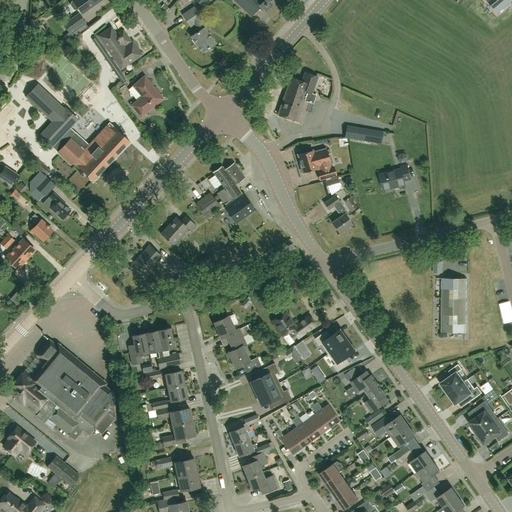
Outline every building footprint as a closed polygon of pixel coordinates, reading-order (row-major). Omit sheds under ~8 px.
[(78,9),(82,14),(101,0),(73,0),(73,1),(71,2),(70,5),(73,9),(76,10),(78,9)] [(187,0),(189,1),(190,0),(196,0),(200,3),(196,8),(200,12),(205,7),(204,6),(209,0),(234,0),(250,15),(249,17),(251,17),(251,14),(260,5),(264,9),(269,4),(264,0),(187,0)] [(509,0),(487,0),(498,13),(511,2),(509,0)] [(202,52),(215,44),(204,28),(205,28),(199,20),(201,19),(193,8),(183,15),(190,26),(193,24),(198,31),(191,36),(202,52)] [(78,13),(62,24),(68,33),(65,35),(70,42),(74,39),(72,37),(80,32),(77,28),(84,22),(85,22),(78,13)] [(118,24),(121,30),(126,28),(123,21),(118,24)] [(98,35),(121,69),(142,55),(133,41),(132,42),(123,29),(116,34),(111,26),(98,35)] [(115,65),(111,67),(121,81),(125,78),(115,65)] [(290,78),(278,114),(301,123),(305,110),(310,112),(313,104),(316,95),(312,93),(317,76),(305,72),(302,81),(291,77),(290,78)] [(155,89),(144,76),(133,86),(142,96),(131,105),(141,117),(148,111),(147,110),(162,98),(154,89),(155,89)] [(109,123),(107,125),(106,125),(88,144),(75,132),(73,134),(67,129),(77,119),(65,108),(64,109),(38,85),(27,96),(53,121),(40,135),(52,146),(57,152),(70,164),(73,161),(77,165),(76,166),(92,181),(129,141),(114,126),(113,127),(109,123)] [(14,136),(27,122),(20,115),(7,130),(14,136)] [(382,131),(377,130),(347,125),(345,137),(375,142),(380,143),(382,131)] [(328,158),(325,149),(312,153),(312,151),(297,155),(302,173),(317,169),(317,167),(319,167),(320,170),(316,171),(319,181),(336,176),(333,166),(330,167),(330,164),(333,163),(331,157),(328,158)] [(50,171),(34,156),(28,151),(25,155),(31,161),(43,172),(46,175),(50,171)] [(235,223),(253,209),(243,194),(242,195),(235,185),(244,178),(233,163),(224,170),(221,166),(213,172),(223,188),(216,193),(226,207),(224,208),(235,223)] [(410,179),(406,165),(400,167),(400,169),(379,174),(383,190),(396,186),(396,187),(405,185),(404,181),(410,179)] [(6,166),(0,174),(0,177),(12,185),(18,174),(6,166)] [(46,177),(36,188),(44,196),(45,196),(55,185),(46,177)] [(324,181),(325,186),(339,182),(338,177),(324,181)] [(27,187),(21,182),(16,188),(22,193),(27,187)] [(331,185),(332,193),(342,192),(341,183),(331,185)] [(62,219),(71,210),(67,206),(67,205),(53,192),(43,203),(49,209),(50,208),(62,219)] [(205,218),(221,207),(210,192),(194,204),(205,218)] [(352,224),(345,215),(347,213),(335,195),(323,204),(328,210),(333,206),(340,216),(331,222),(339,233),(352,224)] [(22,196),(17,201),(24,206),(28,202),(22,196)] [(351,212),(358,208),(350,197),(343,201),(351,212)] [(35,215),(31,220),(36,225),(31,229),(43,240),(52,230),(41,219),(35,215)] [(196,226),(185,216),(180,221),(176,217),(160,234),(168,241),(169,241),(173,245),(188,229),(191,231),(196,226)] [(12,228),(21,235),(25,230),(16,223),(12,228)] [(4,238),(10,244),(14,240),(7,234),(4,238)] [(0,243),(6,249),(10,244),(4,238),(0,242),(0,243)] [(26,259),(34,249),(23,239),(14,248),(26,259)] [(145,273),(161,256),(149,245),(134,262),(145,273)] [(26,259),(14,248),(5,258),(17,268),(26,259)] [(168,266),(178,275),(178,276),(182,280),(185,277),(184,276),(189,272),(185,268),(185,267),(175,258),(168,266)] [(202,275),(212,273),(209,260),(199,263),(202,275)] [(434,262),(433,274),(434,274),(441,274),(442,273),(442,262),(434,262)] [(466,332),(467,278),(442,278),(441,332),(466,332)] [(263,307),(275,303),(271,292),(259,296),(263,307)] [(297,337),(315,325),(309,317),(295,327),(284,312),(272,321),(283,336),(292,330),(297,337)] [(227,317),(214,323),(221,338),(226,336),(230,343),(241,338),(250,334),(247,326),(238,330),(234,332),(232,327),(228,318),(227,317)] [(157,330),(161,350),(168,349),(174,347),(170,328),(157,330)] [(328,330),(315,339),(320,345),(321,344),(328,354),(348,340),(341,329),(332,335),(328,330)] [(158,368),(165,367),(163,357),(161,350),(157,330),(144,333),(148,352),(158,350),(159,358),(156,358),(158,368)] [(132,364),(142,362),(140,354),(148,352),(144,333),(132,336),(133,344),(128,345),(128,349),(132,364)] [(233,350),(228,353),(236,368),(242,365),(246,373),(261,366),(257,358),(249,362),(242,347),(245,345),(241,338),(230,343),(230,344),(233,350)] [(114,407),(113,406),(113,405),(110,391),(49,340),(36,355),(43,361),(31,376),(24,370),(12,385),(13,386),(8,391),(23,403),(35,413),(36,412),(46,421),(48,418),(68,435),(74,440),(82,430),(88,435),(94,428),(99,423),(106,429),(116,416),(114,407)] [(348,340),(328,354),(335,364),(333,365),(338,371),(351,362),(347,357),(356,351),(348,340)] [(170,356),(163,357),(165,367),(180,364),(178,354),(170,356)] [(250,382),(255,394),(279,382),(275,374),(279,372),(274,363),(260,370),(262,376),(255,379),(250,382)] [(452,376),(441,383),(448,393),(467,380),(467,379),(463,382),(456,373),(462,369),(458,364),(449,371),(452,376)] [(355,368),(342,377),(344,379),(346,378),(348,380),(358,373),(355,368)] [(146,380),(161,377),(159,369),(144,373),(146,380)] [(168,388),(184,384),(181,371),(165,374),(168,388)] [(363,388),(367,393),(378,385),(371,375),(370,375),(367,371),(350,382),(357,392),(363,388)] [(467,380),(448,393),(455,403),(466,395),(470,401),(482,393),(477,386),(474,389),(467,380)] [(261,405),(266,403),(273,399),(276,406),(291,399),(287,389),(283,391),(279,382),(255,394),(261,405)] [(187,398),(184,384),(168,388),(170,402),(187,398)] [(385,395),(386,395),(378,385),(367,393),(370,398),(364,403),(371,413),(389,400),(385,395)] [(511,391),(511,390),(502,396),(511,410),(511,391)] [(152,410),(155,410),(167,407),(166,400),(151,403),(146,404),(147,412),(152,410)] [(475,434),(497,417),(485,401),(475,408),(480,414),(469,422),(472,426),(471,427),(475,434)] [(316,402),(313,404),(330,427),(340,420),(328,404),(321,409),(316,402)] [(315,413),(309,418),(320,434),(330,427),(313,404),(310,406),(315,413)] [(172,425),(192,421),(189,407),(174,411),(173,406),(167,407),(155,410),(157,419),(170,417),(172,425)] [(369,425),(374,421),(384,415),(380,409),(370,415),(365,419),(369,425)] [(229,432),(233,444),(248,438),(246,432),(250,431),(248,425),(259,421),(256,415),(243,420),(246,426),(244,427),(229,432)] [(379,436),(382,434),(388,430),(391,436),(407,425),(400,415),(390,422),(386,416),(372,426),(379,436)] [(297,416),(294,418),(311,441),(320,434),(309,418),(302,423),(297,416)] [(481,439),(484,443),(495,436),(499,441),(508,434),(497,417),(475,434),(480,440),(481,439)] [(296,427),(290,432),(301,448),(311,441),(294,418),(291,420),(296,427)] [(185,443),(184,438),(195,435),(192,422),(172,426),(174,435),(161,437),(163,447),(181,444),(185,443)] [(391,436),(399,446),(415,435),(407,425),(391,436)] [(26,453),(35,442),(17,427),(7,438),(9,439),(3,446),(14,456),(20,449),(26,453)] [(364,428),(356,435),(360,441),(369,435),(364,428)] [(275,432),(292,455),(301,448),(290,432),(283,437),(278,429),(275,432)] [(254,448),(255,451),(256,455),(263,452),(271,449),(270,449),(274,448),(271,442),(268,443),(256,447),(255,444),(251,446),(248,438),(233,444),(238,456),(253,450),(252,448),(254,448)] [(397,459),(410,450),(407,445),(393,454),(388,458),(391,463),(397,459)] [(367,454),(363,449),(357,454),(360,458),(367,454)] [(414,455),(410,450),(397,459),(401,465),(414,455)] [(417,472),(432,461),(425,451),(410,462),(417,472)] [(263,452),(256,455),(248,458),(250,462),(242,465),(246,477),(261,472),(259,466),(267,463),(263,452)] [(363,463),(369,458),(367,454),(360,458),(363,463)] [(47,467),(70,486),(79,475),(56,456),(47,467)] [(157,468),(172,465),(170,457),(155,460),(157,468)] [(177,476),(196,472),(193,458),(174,462),(177,476)] [(340,473),(343,470),(342,466),(341,464),(337,461),(333,464),(319,474),(325,483),(340,473)] [(424,482),(439,471),(432,461),(417,472),(424,482)] [(32,472),(45,480),(49,472),(36,464),(32,472)] [(373,476),(379,472),(376,467),(370,471),(373,476)] [(196,472),(177,476),(180,490),(199,486),(196,472)] [(264,478),(261,472),(246,477),(251,490),(259,487),(262,494),(277,488),(272,475),(264,478)] [(382,476),(379,472),(373,476),(376,480),(382,476)] [(346,482),(340,473),(325,483),(332,492),(346,482)] [(289,480),(283,482),(286,492),(292,490),(289,480)] [(332,492),(338,501),(352,490),(346,482),(332,492)] [(390,484),(381,490),(386,496),(394,490),(390,484)] [(398,486),(399,492),(408,491),(406,484),(398,486)] [(414,500),(427,491),(423,485),(410,494),(414,500)] [(427,491),(424,493),(427,497),(437,490),(434,486),(427,491)] [(443,507),(458,497),(451,487),(440,495),(437,490),(427,497),(430,502),(437,498),(443,507)] [(163,499),(171,498),(178,496),(177,489),(162,492),(163,499)] [(358,500),(352,490),(338,501),(344,510),(358,500)] [(37,511),(44,505),(34,497),(26,507),(21,502),(20,503),(8,493),(0,502),(0,505),(6,510),(5,510),(7,511),(37,511)] [(455,511),(464,506),(458,497),(443,507),(437,511),(455,511)] [(188,511),(186,501),(172,503),(171,498),(163,499),(157,501),(159,511),(188,511)] [(376,511),(368,500),(359,507),(362,511),(376,511)] [(406,507),(409,511),(412,511),(419,507),(414,501),(406,507)]
